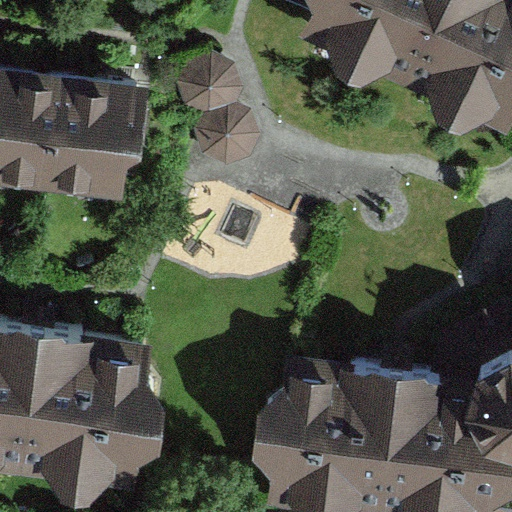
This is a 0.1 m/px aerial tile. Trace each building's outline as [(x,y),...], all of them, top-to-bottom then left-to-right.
[(511,0),(330,0),(316,27),(344,39),(353,59),(379,70),(396,63),(449,89),(454,107),(477,119),(494,110),(511,119),(511,0)] [(234,106),(245,86),(241,60),(214,50),(190,57),(182,83),(187,103),(211,109),(234,106)] [(155,80),(0,61),(0,182),(128,197),(133,156),(146,158),(155,80)] [(260,141),(251,117),(229,110),(210,121),(200,136),(205,158),(225,171),(250,164),(260,141)] [(132,479),(161,484),(168,449),(191,437),(197,392),(174,368),(179,335),(0,312),(0,477),(18,480),(20,466),(86,475),(82,488),(128,495),(132,479)] [(511,370),(293,342),(290,374),(268,391),(263,439),(277,459),(276,487),(324,493),(329,509),(345,510),(364,498),(420,505),(426,511),(482,511),(487,509),(511,509),(511,370)]
